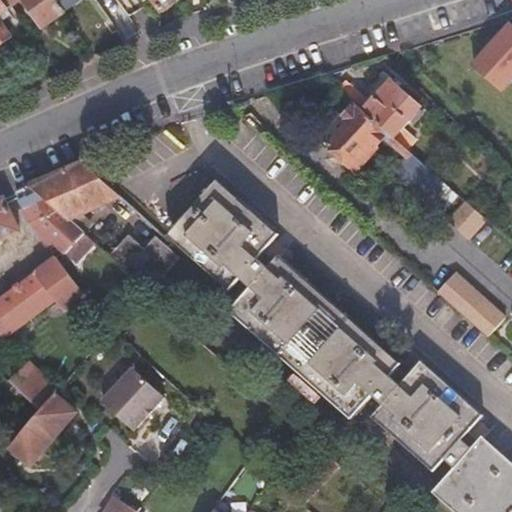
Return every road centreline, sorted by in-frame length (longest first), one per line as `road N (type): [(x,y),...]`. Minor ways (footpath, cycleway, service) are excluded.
road 1 (residential): [(180,72),(208,136),(511,409)]
road 2 (residential): [(180,72),(408,0)]
road 3 (residential): [(0,154),(180,72)]
